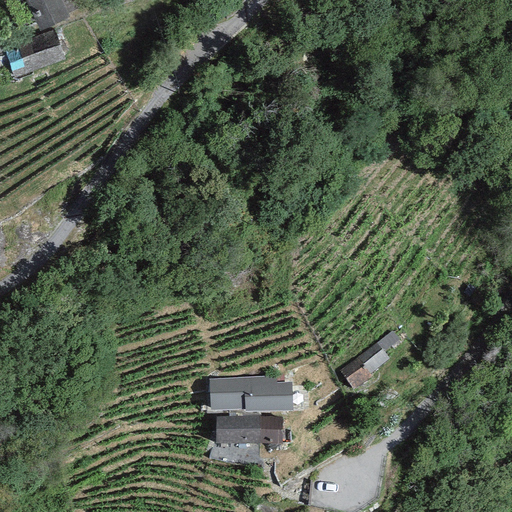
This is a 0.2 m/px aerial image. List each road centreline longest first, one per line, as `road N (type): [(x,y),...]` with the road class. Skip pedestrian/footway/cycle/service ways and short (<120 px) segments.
road 1 (unclassified): [(259,0),(148,109),(50,248),(0,286)]
road 2 (unclassified): [(327,498),(467,362),(511,297)]
